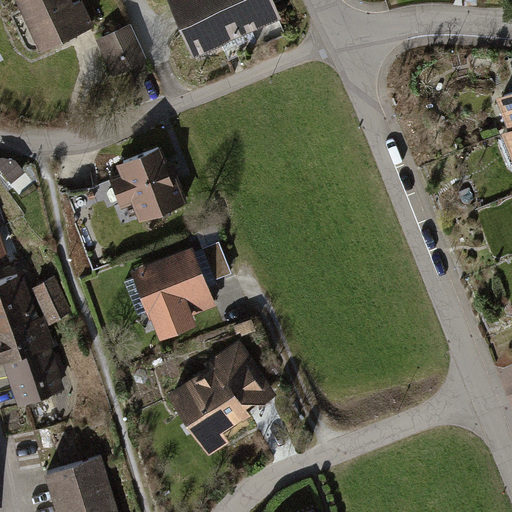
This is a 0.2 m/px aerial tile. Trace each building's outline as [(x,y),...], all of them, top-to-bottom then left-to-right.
[(73,0),(15,0),(40,52),(96,27),(83,0),(82,0),(75,4),(73,0)] [(168,0),(194,58),(283,20),(274,0),(168,0)] [(131,24),(97,39),(114,77),(148,61),(131,24)] [(511,78),(503,82),(511,102),(511,117),(505,121),(511,136),(511,78)] [(164,152),(119,170),(125,185),(111,190),(122,217),(135,211),(140,223),(185,205),(164,152)] [(197,241),(211,279),(234,271),(220,232),(197,241)] [(196,252),(135,273),(152,321),(213,300),(196,252)] [(20,274),(0,280),(0,331),(36,320),(20,274)] [(54,277),(36,286),(51,318),(70,310),(54,277)] [(8,355),(23,400),(60,388),(55,372),(64,369),(60,357),(53,354),(51,346),(57,343),(52,329),(45,331),(41,318),(36,320),(0,331),(0,353),(1,358),(8,355)] [(242,344),(170,397),(209,450),(252,418),(233,392),(262,371),(242,344)] [(115,511),(100,454),(44,469),(54,511),(115,511)]
